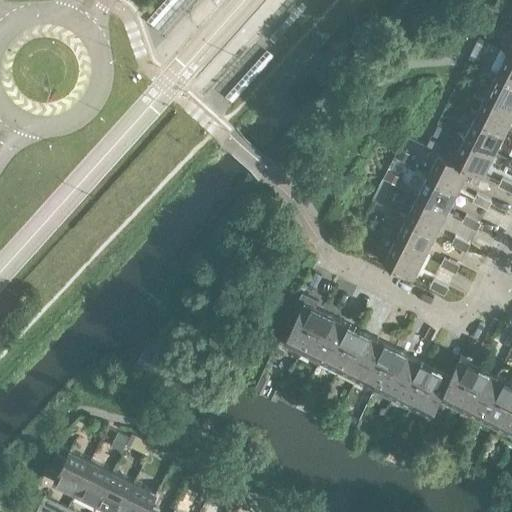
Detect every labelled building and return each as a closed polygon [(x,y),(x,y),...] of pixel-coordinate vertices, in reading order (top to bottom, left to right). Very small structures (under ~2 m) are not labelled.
[(161,32),(189,0),(162,0),(146,19),(161,32)] [(274,41),(305,5),(300,0),(268,36),(274,41)] [(478,62),(488,41),(477,36),(467,57),(478,62)] [(232,100),(273,55),(266,48),(225,94),(232,100)] [(511,52),(507,50),(496,71),(511,79),(511,52)] [(511,79),(496,71),(485,93),(511,106),(511,79)] [(511,113),(511,106),(485,93),(475,114),(504,129),(511,113)] [(504,129),(475,114),(464,136),(493,151),(504,129)] [(493,151),(464,136),(453,157),(468,165),(483,172),(493,151)] [(445,146),(438,142),(435,148),(443,151),(445,146)] [(411,154),(400,148),(396,156),(407,162),(411,154)] [(438,150),(428,171),(457,186),(468,165),(453,157),(438,150)] [(396,183),(400,176),(387,169),(383,176),(396,183)] [(457,186),(428,171),(417,193),(447,208),(457,186)] [(511,190),(511,180),(502,175),(498,184),(511,190)] [(487,206),(492,198),(476,191),(472,199),(487,206)] [(447,208),(417,193),(406,214),(436,229),(447,208)] [(477,228),(481,220),(466,212),(462,221),(477,228)] [(436,229),(406,214),(395,236),(425,251),(436,229)] [(396,228),(381,221),(378,228),(392,236),(396,228)] [(466,249),(470,241),(455,234),(451,242),(466,249)] [(425,251),(395,236),(384,258),(414,273),(425,251)] [(455,271),(460,262),(444,255),(440,263),(455,271)] [(433,277),(429,285),(444,293),(449,284),(433,277)] [(301,289),(289,313),(295,315),(285,336),(304,345),(323,308),(315,304),(318,298),(301,289)] [(341,318),(323,308),(304,345),(322,355),(341,318)] [(359,327),(341,318),(322,355),(340,364),(359,327)] [(378,336),(359,327),(340,364),(359,373),(378,336)] [(396,345),(378,336),(359,373),(377,383),(396,345)] [(414,355),(396,345),(377,383),(395,392),(414,355)] [(432,364),(414,401),(431,410),(441,391),(441,392),(460,355),(459,354),(450,373),(432,364)] [(432,364),(414,355),(395,392),(414,401),(432,364)] [(460,355),(441,392),(460,401),(478,364),(460,355)] [(478,364),(460,401),(478,410),(497,373),(478,364)] [(261,393),(270,377),(262,373),(253,389),(261,393)] [(511,381),(497,373),(478,410),(496,420),(511,388),(511,381)] [(276,400),(280,391),(274,388),(269,397),(276,400)] [(511,388),(496,420),(511,427),(511,388)] [(326,421),(329,414),(318,409),(315,416),(326,421)] [(350,437),(359,418),(349,413),(340,432),(350,437)] [(358,429),(364,417),(361,415),(355,427),(358,429)] [(122,451),(129,436),(117,431),(111,445),(122,451)] [(131,433),(126,443),(147,454),(152,444),(131,433)] [(76,489),(92,458),(70,447),(62,443),(48,470),(56,474),(54,478),(76,489)] [(113,469),(92,458),(76,489),(98,500),(113,469)] [(135,479),(113,469),(98,500),(119,511),(135,479)] [(156,490),(144,511),(164,511),(150,505),(163,479),(162,478),(156,490)] [(144,511),(156,490),(135,479),(119,511),(121,511),(144,511)] [(49,511),(56,500),(44,494),(35,511),(49,511)] [(237,504),(240,498),(235,495),(232,501),(237,504)] [(64,511),(68,506),(56,500),(49,511),(64,511)]
